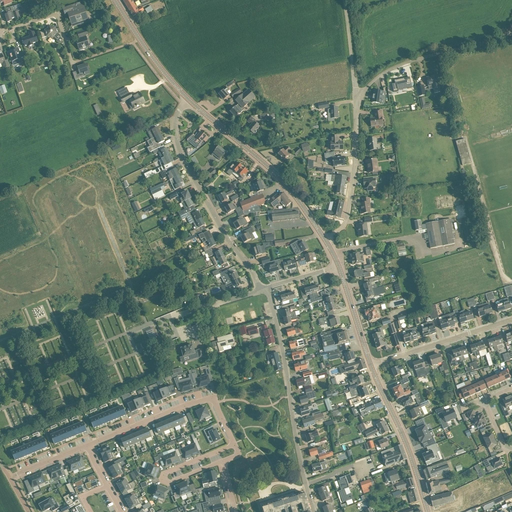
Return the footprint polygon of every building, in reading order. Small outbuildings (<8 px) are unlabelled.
[(125,0),(123,1),(130,12),(137,8),(131,0),(125,0)] [(8,13),(5,15),(7,22),(12,21),(11,19),(15,17),(16,20),(20,19),(17,9),(21,8),(20,4),(5,9),(6,13),(8,12),(8,13)] [(71,13),(70,14),(73,25),(78,23),(78,24),(83,23),(83,22),(87,20),(82,6),(70,10),(71,13)] [(137,8),(130,12),(133,17),(144,10),(142,7),(138,10),(137,8)] [(42,38),(46,37),(52,38),(53,37),(57,41),(61,36),(59,28),(55,30),(55,28),(49,26),(45,31),(40,32),(42,38)] [(78,33),(80,40),(77,41),(80,51),(85,49),(85,47),(89,46),(86,36),(88,35),(86,30),(78,33)] [(33,45),(32,43),(37,41),(35,35),(34,35),(33,32),(28,33),(30,37),(22,39),(24,46),(27,45),(28,47),(33,45)] [(20,63),(19,61),(24,59),(22,53),(19,54),(17,49),(7,52),(8,56),(9,56),(13,65),(20,63)] [(0,64),(1,64),(3,69),(9,67),(7,60),(4,61),(2,54),(0,54),(0,64)] [(87,65),(78,68),(80,74),(84,72),(85,75),(90,73),(87,65)] [(433,78),(427,79),(428,86),(433,85),(434,88),(435,93),(440,92),(439,87),(437,76),(432,77),(433,78)] [(395,84),(392,84),(394,92),(398,91),(398,89),(407,87),(408,89),(412,88),(410,77),(394,81),(395,84)] [(416,87),(419,97),(426,95),(424,85),(416,87)] [(219,94),(224,100),(229,96),(226,93),(230,90),(227,87),(224,91),(224,90),(219,94)] [(231,94),(233,98),(242,92),(240,88),(231,94)] [(230,112),(236,118),(244,110),(243,109),(249,103),(256,97),(249,89),(242,95),(236,101),(239,104),(236,107),(230,112)] [(121,90),(118,92),(121,98),(123,103),(130,99),(135,108),(133,109),(133,110),(141,105),(143,108),(143,107),(141,104),(145,102),(139,91),(139,92),(140,94),(132,98),(130,93),(124,96),(121,90)] [(372,103),(384,104),(386,92),(374,91),(372,103)] [(421,108),(431,106),(430,102),(425,103),(424,97),(419,98),(421,108)] [(334,118),(338,118),(338,107),(330,107),(330,109),(328,110),(328,121),(334,121),(334,118)] [(370,119),(371,127),(379,126),(379,127),(382,126),(381,118),(382,118),(381,111),(375,111),(376,118),(370,119)] [(252,125),(248,129),(254,134),(259,127),(254,122),(255,121),(252,118),(248,122),(252,125)] [(148,132),(152,139),(161,134),(157,128),(156,129),(153,125),(148,128),(150,131),(148,132)] [(194,136),(190,140),(193,143),(192,145),(197,149),(204,140),(206,141),(208,138),(201,132),(199,135),(197,133),(195,136),(194,136)] [(148,148),(150,152),(152,151),(160,148),(158,144),(164,141),(161,134),(152,139),(151,140),(154,146),(152,147),(152,146),(148,148)] [(331,142),(331,150),(343,150),(343,142),(338,142),(338,136),(332,137),(332,142),(331,142)] [(368,139),(370,151),(379,150),(379,145),(377,145),(376,139),(368,139)] [(456,142),(462,166),(471,163),(465,139),(456,142)] [(308,143),(301,145),(303,152),(310,151),(308,143)] [(215,151),(212,154),(220,160),(226,153),(219,146),(215,151)] [(278,154),(284,160),(292,153),(288,147),(284,150),(283,149),(278,154)] [(158,153),(162,159),(165,158),(170,155),(167,148),(161,151),(158,153)] [(294,153),(296,156),(302,151),(300,148),(294,153)] [(333,167),(345,166),(344,157),(335,158),(334,153),(324,154),(325,162),(329,163),(333,162),(333,167)] [(165,158),(162,159),(163,163),(160,164),(162,167),(163,167),(165,166),(174,162),(170,155),(165,158)] [(366,161),(367,165),(368,165),(369,173),(378,172),(376,160),(366,161)] [(235,176),(238,178),(238,179),(242,182),(246,176),(245,175),(248,171),(238,163),(234,167),(233,166),(227,173),(230,176),(234,171),(237,174),(235,176)] [(160,172),(164,171),(165,170),(163,167),(162,167),(153,172),(155,175),(160,172)] [(173,170),(172,167),(165,170),(164,171),(160,172),(163,179),(168,177),(170,180),(180,176),(176,169),(173,170)] [(206,175),(210,178),(216,172),(213,169),(206,175)] [(330,182),(333,182),(337,183),(338,182),(346,183),(346,177),(332,175),(327,175),(326,181),(330,182)] [(180,176),(170,180),(175,190),(182,187),(181,184),(183,183),(180,176)] [(373,191),(373,188),(376,187),(375,185),(376,185),(375,179),(364,181),(365,189),(367,189),(368,191),(373,191)] [(168,184),(167,182),(150,190),(155,200),(165,196),(162,191),(166,189),(165,188),(167,187),(166,185),(168,184)] [(256,190),(248,193),(250,197),(250,196),(251,199),(262,195),(263,195),(263,194),(262,191),(264,190),(262,186),(263,186),(263,185),(262,183),(261,183),(261,182),(254,185),(256,190)] [(333,182),(330,182),(329,185),(333,186),(337,186),(336,194),(344,195),(345,183),(346,183),(338,182),(337,183),(333,182)] [(183,190),(170,197),(171,200),(178,197),(182,203),(191,199),(187,192),(185,193),(183,190)] [(229,195),(232,193),(230,190),(224,193),(218,196),(222,203),(230,198),(229,195)] [(272,198),(265,201),(266,203),(269,202),(274,208),(282,201),(286,207),(291,203),(284,193),(279,197),(277,195),(272,199),(272,198)] [(262,195),(240,203),(241,206),(244,214),(258,212),(261,212),(259,206),(266,203),(265,201),(263,195),(262,195)] [(363,203),(361,203),(362,209),(361,209),(361,214),(370,213),(369,209),(371,209),(369,198),(363,199),(363,203)] [(191,199),(182,203),(185,210),(178,213),(180,216),(193,210),(191,207),(194,205),(191,199)] [(344,201),(330,202),(329,207),(332,208),(332,211),(328,210),(327,215),(340,218),(344,201)] [(232,204),(225,208),(228,214),(235,210),(237,213),(243,210),(241,206),(237,209),(236,206),(234,208),(232,204)] [(272,211),(273,222),(299,219),(298,212),(292,212),(292,209),(287,209),(272,211)] [(193,210),(180,216),(182,220),(187,218),(190,224),(193,223),(202,218),(198,212),(194,214),(193,210)] [(238,221),(234,224),(237,230),(244,226),(244,227),(248,224),(245,218),(243,219),(241,216),(239,217),(236,219),(238,221)] [(202,218),(193,223),(196,229),(191,232),(192,236),(201,231),(200,228),(205,225),(202,218)] [(415,231),(418,230),(419,234),(427,232),(430,249),(454,244),(453,234),(455,234),(452,219),(438,222),(426,224),(421,225),(421,221),(414,222),(415,231)] [(366,224),(357,225),(358,232),(359,232),(359,237),(368,236),(366,224)] [(246,235),(241,237),(244,243),(251,239),(252,240),(255,239),(252,234),(250,229),(244,232),(246,235)] [(200,236),(203,243),(213,238),(209,232),(204,234),(203,235),(201,231),(202,231),(201,231),(192,236),(189,238),(191,241),(200,236)] [(206,254),(214,250),(213,247),(216,245),(213,238),(203,243),(205,247),(203,248),(205,252),(202,253),(203,256),(206,254)] [(298,241),(290,245),(293,251),(297,249),(300,254),(309,249),(305,242),(302,243),(300,240),(298,241)] [(395,245),(396,252),(406,250),(405,244),(395,245)] [(253,249),(255,256),(262,254),(261,252),(265,251),(264,246),(260,247),(253,249)] [(215,253),(218,260),(224,257),(221,250),(215,253)] [(301,261),(296,263),(298,268),(308,265),(308,263),(314,262),(312,257),(315,256),(314,253),(305,256),(306,257),(300,258),(301,261)] [(363,256),(364,256),(363,253),(359,254),(359,253),(351,255),(353,260),(352,261),(351,262),(352,264),(353,264),(353,265),(361,263),(365,262),(363,256)] [(224,257),(218,260),(221,266),(224,265),(225,268),(229,266),(227,263),(224,257)] [(280,260),(268,263),(271,273),(271,274),(272,275),(274,274),(275,273),(275,272),(279,271),(278,267),(281,266),(280,260)] [(283,264),(285,271),(296,268),(294,261),(283,264)] [(220,274),(225,285),(228,284),(229,284),(231,283),(240,279),(236,272),(232,275),(229,269),(220,274)] [(371,277),(374,277),(373,272),(370,273),(364,274),(363,270),(354,272),(356,279),(364,277),(364,279),(371,277)] [(364,285),(366,292),(380,288),(380,287),(377,288),(376,284),(375,284),(374,282),(381,280),(379,276),(364,280),(365,284),(364,285)] [(228,284),(225,285),(227,289),(235,285),(236,288),(235,289),(237,293),(243,290),(241,286),(243,285),(240,279),(231,283),(229,284),(228,284)] [(318,285),(311,287),(315,299),(319,298),(317,293),(320,292),(318,285)] [(315,299),(311,287),(304,289),(305,290),(301,291),(302,297),(309,295),(312,303),(315,302),(315,299)] [(380,288),(366,292),(367,295),(365,295),(367,302),(370,301),(369,298),(374,296),(373,294),(378,292),(381,291),(380,288)] [(289,301),(290,303),(294,302),(293,300),(296,299),(294,292),(287,294),(289,301)] [(281,296),(282,303),(289,301),(287,294),(281,296)] [(194,297),(196,303),(203,301),(202,295),(194,297)] [(321,303),(322,307),(334,304),(332,297),(326,299),(327,301),(321,303)] [(503,303),(502,303),(505,311),(508,310),(511,308),(511,309),(508,298),(502,300),(503,303)] [(499,312),(505,311),(502,303),(502,301),(495,303),(499,313),(499,312)] [(334,304),(322,307),(324,311),(329,310),(330,312),(327,313),(328,316),(334,315),(333,311),(336,310),(334,304)] [(365,311),(366,316),(368,316),(369,321),(379,319),(378,318),(381,318),(378,307),(380,307),(380,305),(373,307),(374,309),(365,311)] [(486,315),(483,308),(482,305),(476,307),(479,317),(480,317),(483,316),(486,315)] [(490,305),(483,308),(486,315),(489,314),(488,314),(492,313),(491,308),(490,305)] [(282,311),(284,318),(296,316),(296,315),(295,312),(289,313),(289,310),(282,311)] [(464,322),(467,321),(465,314),(464,311),(461,312),(462,315),(458,316),(458,314),(455,315),(455,317),(457,323),(460,322),(461,324),(461,323),(461,325),(465,323),(464,322)] [(471,312),(465,314),(467,321),(470,320),(473,319),(474,319),(471,312)] [(408,319),(406,313),(401,314),(401,316),(397,317),(399,321),(408,319)] [(296,316),(284,318),(285,325),(292,324),(291,321),(297,320),(296,315),(296,316)] [(448,315),(445,316),(448,327),(451,327),(451,328),(452,328),(455,327),(455,326),(455,325),(454,324),(457,323),(455,317),(450,319),(448,315)] [(448,327),(445,316),(442,317),(443,321),(439,322),(442,330),(442,331),(443,331),(446,330),(446,329),(446,328),(448,327)] [(330,320),(327,321),(328,324),(330,324),(331,328),(340,325),(338,317),(332,319),(330,320)] [(430,323),(426,324),(430,335),(433,334),(436,333),(437,333),(434,326),(435,326),(434,323),(430,324),(430,323)] [(430,335),(426,324),(424,325),(425,328),(421,329),(424,337),(427,336),(430,335)] [(261,327),(262,332),(264,339),(266,338),(268,345),(275,343),(271,330),(269,330),(267,325),(261,327)] [(379,333),(373,335),(375,342),(382,339),(381,336),(384,335),(382,329),(388,328),(387,325),(381,327),(381,328),(378,329),(379,333)] [(239,328),(241,336),(248,335),(246,326),(239,328)] [(247,329),(249,337),(259,334),(257,326),(247,329)] [(294,329),(287,331),(288,337),(296,334),(302,333),(300,327),(297,327),(297,328),(294,329)] [(409,342),(411,341),(408,329),(407,327),(404,328),(405,331),(403,332),(402,333),(403,335),(402,336),(405,343),(409,342)] [(408,329),(411,341),(414,340),(417,339),(418,339),(417,337),(420,336),(417,327),(410,329),(408,329)] [(343,332),(342,328),(320,335),(324,350),(320,351),(321,357),(329,355),(339,352),(347,350),(346,348),(338,350),(337,346),(334,335),(343,332)] [(156,337),(153,331),(150,332),(149,330),(145,332),(149,340),(156,337)] [(345,331),(343,332),(334,335),(337,346),(349,343),(345,331)] [(218,347),(215,348),(217,357),(221,356),(220,352),(224,351),(223,347),(227,346),(230,345),(235,344),(232,334),(217,338),(218,341),(218,343),(217,344),(218,347)] [(497,338),(494,339),(498,349),(502,348),(503,347),(502,344),(503,344),(501,337),(500,337),(497,338)] [(382,339),(375,342),(377,349),(383,347),(385,351),(389,349),(386,342),(383,343),(382,339)] [(488,341),(490,348),(493,347),(495,352),(498,351),(498,349),(494,339),(491,340),(488,341)] [(296,341),(289,343),(291,349),(304,345),(302,340),(297,342),(296,341)] [(479,344),(476,345),(480,356),(480,357),(486,355),(485,354),(487,353),(486,350),(485,350),(483,342),(482,342),(482,341),(479,342),(479,344)] [(480,356),(476,345),(474,345),(473,344),(470,345),(470,346),(473,354),(474,353),(476,357),(480,356)] [(190,360),(203,356),(202,350),(198,351),(194,352),(193,346),(182,349),(184,357),(188,356),(190,360)] [(461,348),(459,349),(463,362),(465,361),(463,356),(467,355),(465,347),(465,348),(461,349),(461,348)] [(463,362),(459,349),(456,350),(453,351),(452,351),(453,353),(448,355),(451,364),(459,361),(460,363),(463,362)] [(292,354),(293,360),(301,358),(300,356),(305,355),(304,352),(299,353),(299,352),(292,354)] [(339,352),(329,355),(330,361),(340,358),(339,352)] [(342,356),(343,360),(346,358),(348,362),(356,359),(353,352),(345,355),(342,356)] [(268,356),(269,360),(270,360),(270,361),(272,361),(275,372),(282,370),(278,353),(270,355),(268,356)] [(430,358),(432,366),(442,362),(440,354),(430,358)] [(364,360),(343,366),(345,372),(358,368),(360,371),(367,369),(364,360)] [(423,360),(413,363),(417,375),(426,372),(427,375),(431,373),(427,362),(424,363),(423,360)] [(298,365),(294,366),(296,372),(300,371),(300,372),(307,370),(307,367),(305,361),(298,362),(298,365)] [(445,371),(447,378),(450,377),(448,370),(446,362),(442,364),(444,371),(445,371)] [(398,367),(392,369),(395,377),(401,374),(399,371),(403,369),(402,366),(398,367)] [(208,376),(203,377),(205,386),(211,385),(210,382),(213,381),(209,369),(206,370),(208,376)] [(501,373),(505,381),(510,378),(510,377),(507,371),(506,371),(501,373)] [(193,374),(192,374),(195,386),(198,385),(199,388),(205,386),(203,377),(198,379),(196,373),(193,374)] [(501,373),(496,376),(499,383),(505,381),(501,373)] [(189,378),(184,380),(188,391),(193,389),(193,387),(195,386),(192,374),(188,375),(189,378)] [(361,376),(352,380),(349,381),(351,387),(349,388),(350,391),(359,388),(358,386),(364,383),(361,376)] [(496,376),(490,378),(494,386),(499,383),(496,376)] [(179,378),(174,379),(179,390),(181,390),(182,393),(188,391),(184,380),(179,381),(179,378)] [(296,381),(299,389),(303,388),(302,386),(304,385),(305,387),(312,385),(310,378),(304,379),(303,379),(296,381)] [(494,386),(490,378),(485,381),(488,388),(494,386)] [(483,381),(478,384),(481,391),(487,389),(483,381)] [(471,383),(465,386),(470,396),(476,394),(472,386),(471,383)] [(478,384),(472,386),(476,394),(481,391),(478,384)] [(173,386),(166,388),(170,397),(176,394),(173,386)] [(401,386),(392,390),(397,400),(405,396),(411,393),(408,389),(406,390),(403,391),(401,386)] [(464,397),(464,399),(470,396),(465,386),(457,390),(460,398),(464,397)] [(166,388),(160,391),(163,399),(170,397),(166,388)] [(358,389),(351,391),(353,397),(360,394),(362,398),(369,396),(366,388),(359,391),(358,389)] [(160,391),(154,394),(155,397),(157,402),(163,399),(160,391)] [(146,396),(140,399),(144,407),(150,405),(148,399),(150,398),(148,392),(145,393),(146,396)] [(300,398),(301,404),(309,402),(308,401),(316,399),(314,392),(306,395),(307,396),(300,398)] [(511,406),(508,397),(505,399),(505,400),(503,401),(505,406),(501,407),(506,417),(509,415),(508,412),(510,410),(509,407),(511,406)] [(325,400),(329,411),(333,410),(332,406),(329,398),(325,400)] [(409,398),(402,401),(403,403),(402,403),(403,406),(404,406),(405,407),(409,405),(411,404),(412,403),(409,398)] [(140,399),(134,401),(138,410),(144,407),(140,399)] [(359,408),(363,417),(384,408),(380,399),(375,401),(359,408)] [(134,401),(128,404),(131,413),(138,410),(134,401)] [(309,410),(312,408),(311,404),(304,407),(304,409),(300,410),(302,416),(310,414),(309,410)] [(122,406),(117,408),(121,417),(126,415),(122,406)] [(206,407),(196,412),(198,416),(200,420),(205,418),(206,420),(211,417),(210,414),(209,414),(206,407)] [(410,412),(414,419),(416,418),(421,416),(424,415),(421,407),(410,412)] [(117,408),(112,411),(115,420),(121,417),(117,408)] [(443,408),(435,411),(439,420),(444,418),(446,423),(457,418),(453,409),(445,413),(443,408)] [(340,410),(332,412),(333,418),(337,417),(336,414),(341,412),(340,410)] [(474,424),(476,428),(487,424),(486,423),(487,422),(486,420),(485,420),(482,415),(476,417),(476,416),(473,410),(467,413),(469,419),(470,419),(471,420),(473,424),(474,424)] [(112,411),(106,413),(110,422),(115,420),(112,411)] [(106,413),(101,415),(105,424),(110,422),(106,413)] [(313,416),(306,418),(307,420),(303,422),(305,428),(316,424),(315,421),(325,418),(323,413),(321,414),(313,416)] [(101,415),(96,417),(99,426),(105,424),(101,415)] [(182,415),(177,417),(180,425),(188,422),(186,416),(183,417),(182,415)] [(96,417),(90,419),(94,428),(99,426),(96,417)] [(177,417),(171,419),(175,428),(180,425),(177,417)] [(171,419),(166,421),(170,430),(175,428),(171,419)] [(166,421),(161,424),(164,432),(170,430),(166,421)] [(365,433),(367,438),(377,433),(378,437),(381,435),(382,435),(389,432),(384,421),(377,425),(378,429),(376,430),(375,427),(365,433)] [(83,422),(78,425),(81,433),(87,431),(83,422)] [(156,428),(153,430),(156,435),(159,434),(164,432),(161,424),(155,426),(156,428)] [(358,426),(361,433),(367,430),(364,424),(358,426)] [(78,425),(72,427),(76,436),(81,433),(78,425)] [(418,429),(415,431),(418,437),(428,432),(425,425),(421,427),(421,428),(418,429)] [(72,427),(67,429),(71,438),(76,436),(72,427)] [(212,427),(204,430),(207,436),(210,434),(214,443),(221,440),(216,429),(214,430),(212,427)] [(67,429),(62,431),(66,440),(71,438),(67,429)] [(148,429),(143,431),(146,439),(154,436),(152,430),(149,431),(148,429)] [(62,431),(57,433),(60,442),(66,440),(62,431)] [(143,431),(137,433),(141,442),(146,439),(143,431)] [(306,436),(308,443),(315,441),(314,437),(318,436),(317,432),(313,434),(312,434),(306,436)] [(418,437),(417,437),(420,441),(421,443),(427,441),(430,446),(436,444),(433,437),(431,438),(428,432),(418,437)] [(481,433),(486,443),(494,440),(493,438),(494,437),(493,435),(492,435),(492,434),(489,436),(489,434),(486,435),(484,432),(481,433)] [(57,433),(51,435),(55,444),(60,442),(57,433)] [(137,433),(132,435),(135,444),(141,442),(137,433)] [(132,435),(127,438),(130,446),(135,444),(132,435)] [(44,438),(38,441),(42,450),(48,447),(44,438)] [(122,442),(119,444),(122,449),(130,446),(127,438),(121,440),(122,442)] [(195,444),(188,446),(192,456),(199,453),(196,447),(199,445),(196,438),(193,439),(195,444)] [(375,445),(376,448),(380,446),(381,449),(389,446),(386,439),(378,442),(379,443),(375,445)] [(494,440),(486,443),(490,453),(493,452),(492,449),(495,447),(494,446),(496,445),(496,444),(497,443),(496,442),(495,441),(494,440)] [(38,441),(33,443),(37,452),(42,450),(38,441)] [(372,441),(365,443),(367,450),(375,448),(372,441)] [(33,443),(28,445),(32,454),(37,452),(33,443)] [(429,452),(422,455),(427,466),(432,464),(431,462),(435,460),(433,455),(435,455),(435,454),(438,453),(437,453),(440,452),(436,444),(430,447),(430,446),(427,448),(429,452)] [(28,445),(23,447),(26,456),(32,454),(28,445)] [(402,445),(381,453),(382,456),(385,467),(400,461),(400,462),(407,459),(402,445)] [(181,448),(178,449),(180,455),(183,454),(185,459),(192,456),(188,446),(181,449),(181,448)] [(23,447),(17,449),(21,458),(26,456),(23,447)] [(321,447),(309,451),(311,457),(318,455),(319,457),(326,454),(325,450),(322,451),(321,447)] [(105,450),(100,452),(103,457),(112,454),(111,453),(109,448),(105,450)] [(17,449),(12,452),(16,461),(21,458),(17,449)] [(175,452),(169,454),(173,464),(179,461),(177,456),(180,455),(178,449),(175,451),(175,452)] [(112,454),(103,457),(105,462),(116,458),(113,452),(111,453),(112,454)] [(326,454),(319,457),(320,460),(333,456),(332,452),(326,454)] [(163,453),(157,455),(158,457),(160,461),(160,462),(163,461),(166,467),(173,464),(169,454),(164,456),(163,453)] [(81,456),(74,459),(78,469),(84,466),(86,469),(90,468),(87,461),(83,462),(81,456)] [(116,465),(109,469),(112,474),(121,469),(122,468),(119,463),(126,460),(125,457),(114,462),(116,465)] [(483,462),(489,473),(503,466),(499,458),(495,460),(494,457),(491,458),(490,458),(483,462)] [(69,466),(66,467),(67,469),(68,473),(73,471),(78,469),(74,459),(67,462),(69,466)] [(423,470),(427,480),(450,472),(450,471),(453,470),(450,460),(423,470)] [(327,462),(312,466),(314,473),(320,471),(321,473),(329,471),(328,468),(326,469),(325,465),(327,465),(327,462)] [(61,464),(54,467),(58,477),(65,474),(66,476),(69,475),(68,473),(67,469),(64,470),(61,464)] [(146,469),(157,474),(160,468),(148,464),(146,469)] [(49,474),(46,475),(49,481),(58,477),(54,467),(47,470),(49,474)] [(121,469),(112,474),(115,479),(124,474),(121,469)] [(155,479),(157,474),(146,469),(143,475),(155,479)] [(396,470),(384,474),(386,480),(390,479),(392,485),(399,483),(398,480),(399,480),(396,470)] [(42,472),(35,475),(39,485),(49,481),(46,475),(43,476),(42,472)] [(209,483),(203,485),(204,488),(214,486),(213,483),(218,482),(215,472),(207,474),(208,479),(209,483)] [(350,474),(345,476),(349,486),(353,485),(354,486),(359,484),(356,475),(351,477),(350,474)] [(31,485),(27,486),(30,493),(33,491),(32,488),(39,485),(35,475),(28,478),(31,485)] [(89,483),(85,485),(87,490),(98,485),(96,480),(95,480),(94,475),(87,478),(89,483)] [(349,486),(345,476),(340,478),(340,481),(338,481),(342,491),(339,492),(343,503),(353,499),(351,493),(346,495),(344,490),(349,488),(349,486)] [(406,481),(395,485),(397,490),(408,487),(408,489),(415,487),(412,478),(405,480),(406,481)] [(126,479),(117,484),(120,489),(130,484),(130,483),(129,484),(126,479)] [(360,484),(363,491),(372,487),(372,486),(375,484),(373,479),(360,484)] [(441,491),(440,485),(451,482),(450,479),(439,481),(433,483),(432,482),(426,484),(429,495),(435,493),(435,492),(441,491)] [(75,489),(77,494),(84,491),(82,486),(84,485),(82,480),(75,483),(77,488),(75,489)] [(183,483),(182,484),(186,495),(191,492),(187,482),(186,482),(183,483)] [(318,490),(320,495),(328,493),(326,487),(328,486),(327,483),(320,486),(321,488),(318,490)] [(70,484),(66,485),(72,495),(68,497),(70,500),(67,502),(70,508),(75,505),(74,503),(79,500),(75,493),(70,484)] [(130,484),(120,489),(122,494),(127,492),(128,494),(134,491),(130,484)] [(177,486),(176,486),(180,497),(181,497),(183,500),(187,499),(186,495),(182,484),(180,485),(180,484),(177,485),(177,486)] [(163,488),(158,486),(154,495),(159,498),(163,488)] [(169,490),(163,488),(159,498),(158,500),(164,502),(169,490)] [(206,502),(220,499),(219,496),(221,496),(220,495),(222,495),(221,491),(219,491),(219,488),(208,491),(209,498),(205,499),(206,502)] [(408,492),(411,503),(414,502),(414,503),(419,501),(416,489),(411,491),(408,492)] [(430,498),(433,507),(454,502),(451,492),(430,498)] [(326,501),(327,503),(333,501),(332,498),(330,499),(328,493),(320,495),(323,502),(326,501)] [(282,511),(285,511),(310,511),(305,494),(262,507),(263,511),(282,511)] [(133,495),(125,499),(128,504),(138,499),(136,500),(133,495)] [(50,499),(39,505),(43,511),(47,510),(50,508),(51,508),(53,511),(59,508),(57,504),(54,506),(50,499)] [(138,499),(128,504),(131,509),(135,507),(137,509),(142,506),(138,499)] [(202,503),(202,504),(203,504),(204,508),(206,508),(207,511),(209,511),(213,511),(222,511),(224,511),(222,505),(223,505),(223,504),(221,505),(220,499),(206,502),(202,503)] [(333,501),(327,503),(328,506),(323,508),(324,511),(330,511),(333,511),(331,505),(335,504),(333,501)] [(192,511),(202,511),(201,503),(196,504),(197,510),(192,511)]
